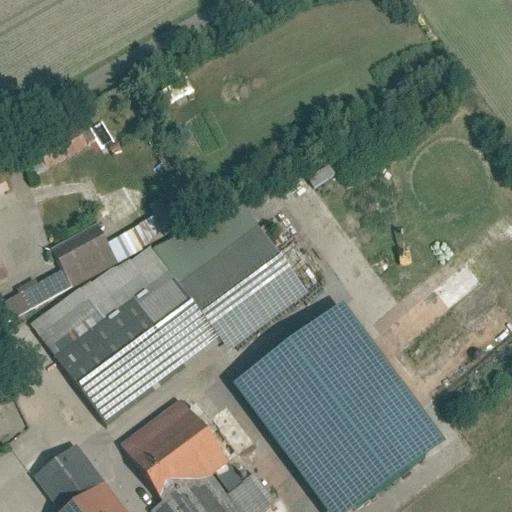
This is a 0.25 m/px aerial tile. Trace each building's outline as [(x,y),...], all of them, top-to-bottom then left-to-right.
[(183,81),(161,93),(167,105),(189,93),(183,81)] [(314,188),(334,176),(329,167),(309,179),(314,188)] [(0,178),(0,197),(8,193),(0,178)] [(0,325),(165,241),(154,219),(105,244),(97,229),(51,253),(61,273),(0,304),(0,325)] [(256,231),(181,289),(229,352),(305,295),(256,231)] [(511,236),(511,235),(481,265),(493,276),(511,256),(511,236)] [(87,420),(198,338),(150,272),(88,317),(69,291),(19,327),(87,420)] [(347,315),(239,391),(325,511),(352,511),(442,448),(347,315)] [(230,483),(170,405),(115,448),(161,507),(154,511),(261,511),(271,505),(245,471),(230,483)] [(124,511),(75,450),(33,483),(56,511),(124,511)]
